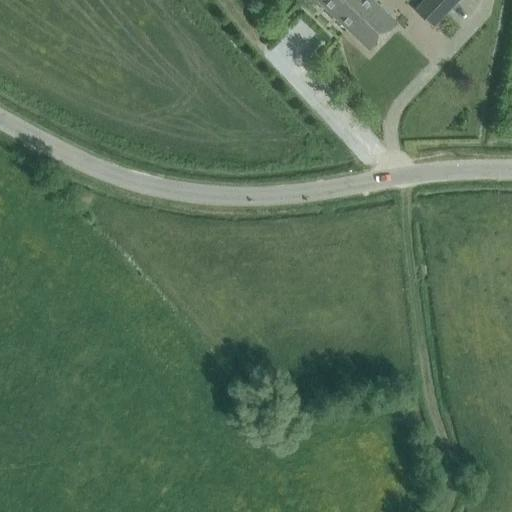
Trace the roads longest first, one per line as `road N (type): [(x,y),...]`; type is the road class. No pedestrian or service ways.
road 1 (unclassified): [(511,170),(398,176),(302,194),(189,194),(85,164),(0,117)]
road 2 (track): [(432,511),(446,485),(445,453),(398,176)]
